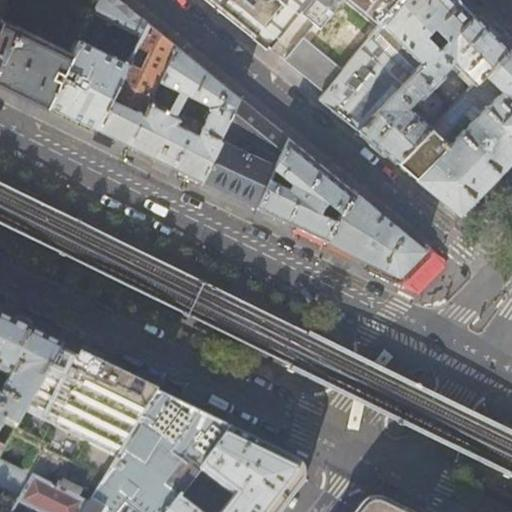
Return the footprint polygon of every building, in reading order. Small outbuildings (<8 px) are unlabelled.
[(88,17),(96,0),(0,0),(0,80),(46,103),(88,17)] [(140,36),(147,23),(132,11),(119,0),(96,0),(88,17),(99,22),(101,18),(140,36)] [(300,9),(307,0),(210,0),(232,17),(252,33),(267,45),(300,9)] [(307,0),(300,9),(315,23),(286,58),(296,67),(325,91),(399,0),(307,0)] [(459,0),(399,0),(325,91),(320,98),(339,113),(358,129),(416,70),(471,14),(473,13),(459,0)] [(491,31),(473,13),(471,14),(416,70),(433,87),(443,76),(443,71),(449,64),(471,85),(508,48),(491,31)] [(99,22),(88,17),(46,103),(68,114),(96,127),(127,64),(89,45),(100,23),(99,22)] [(239,99),(202,68),(147,23),(140,36),(127,64),(96,127),(141,148),(184,169),(201,179),(239,99)] [(511,51),(508,48),(471,85),(432,124),(396,161),(431,190),(458,213),(511,160),(511,158),(511,51)] [(433,87),(416,70),(358,129),(377,145),(396,161),(432,124),(412,104),(418,97),(424,96),(433,87)] [(273,168),(287,138),(266,121),(239,99),(201,179),(228,192),(256,205),(269,178),(273,168)] [(340,210),(355,193),(320,165),(287,138),(273,168),(290,181),(287,187),(269,178),(256,205),(292,223),(326,239),(335,220),(329,216),(335,206),(340,210)] [(410,262),(423,249),(389,221),(355,193),(340,210),(335,220),(326,239),(356,254),(366,259),(398,275),(410,262)] [(436,259),(423,249),(410,262),(398,275),(366,259),(364,265),(409,287),(436,259)] [(0,428),(2,425),(13,429),(61,349),(35,336),(0,319),(0,428)] [(320,337),(317,344),(339,356),(343,350),(343,346),(342,343),(334,339),(326,335),(323,336),(320,337)] [(84,360),(61,349),(13,429),(12,432),(3,448),(0,452),(0,464),(31,479),(48,486),(114,374),(84,360)] [(132,383),(114,374),(48,486),(84,505),(79,511),(280,511),(301,486),(302,484),(303,482),(304,479),(304,476),(304,473),(303,471),(302,468),(300,466),(298,464),(296,463),(263,447),(213,422),(174,403),(132,383)] [(467,442),(475,446),(487,423),(481,419),(477,420),(474,420),(470,428),(466,436),(466,438),(467,442)] [(511,427),(502,423),(483,463),(502,472),(501,475),(508,478),(509,476),(511,476),(511,427)] [(12,432),(6,429),(0,439),(0,446),(3,448),(12,432)] [(11,511),(17,503),(31,479),(0,464),(0,489),(9,493),(10,495),(6,502),(0,499),(0,511),(11,511)] [(35,511),(79,511),(84,505),(48,486),(31,479),(17,503),(35,511)] [(376,501),(364,503),(357,511),(397,511),(396,511),(376,501)]
